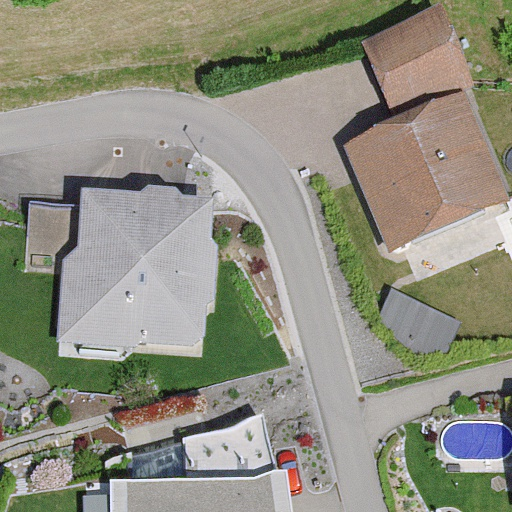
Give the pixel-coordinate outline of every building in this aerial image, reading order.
[(434,138),(502,112),(478,42),(407,67),(434,138)] [(511,243),(511,137),(502,112),(434,138),(373,161),(418,279),(511,243)] [(63,277),(100,279),(104,202),(68,199),(63,277)] [(104,202),(100,279),(96,352),(246,361),(255,210),(104,202)] [(217,445),(217,475),(132,486),(134,511),(311,511),(303,480),(294,424),(217,445)]
